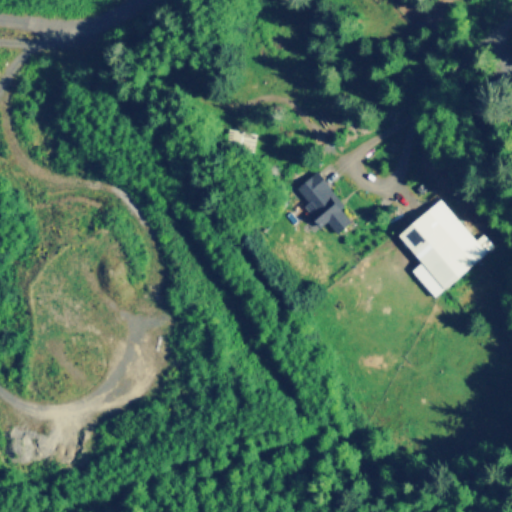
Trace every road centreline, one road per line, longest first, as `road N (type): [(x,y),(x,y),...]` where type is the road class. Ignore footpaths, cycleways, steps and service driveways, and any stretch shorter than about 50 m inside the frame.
road 1 (track): [(10,69),(2,101),(18,153),(55,181),(123,192),(164,265)]
road 2 (track): [(0,390),(69,413),(167,391),(183,348),(152,299)]
road 3 (track): [(137,0),(112,17),(68,28),(0,18)]
